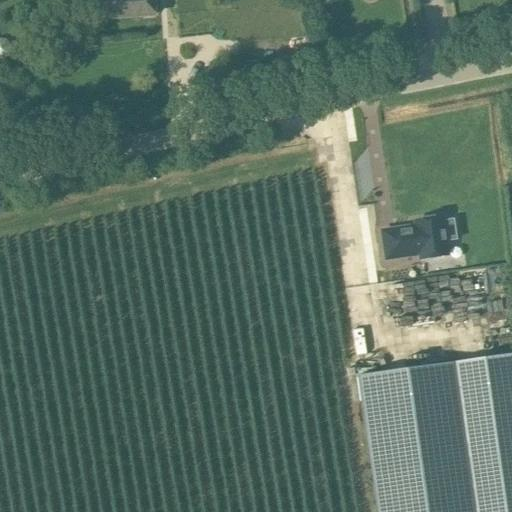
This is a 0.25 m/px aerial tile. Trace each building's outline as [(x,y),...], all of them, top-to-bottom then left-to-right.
[(155,14),(153,0),(95,0),(97,19),(155,14)] [(11,56),(12,47),(6,40),(0,39),(0,60),(4,61),(11,56)] [(409,227),(381,231),(386,259),(419,254),(420,260),(447,256),(445,241),(456,240),(453,220),(442,221),(441,217),(414,221),(415,228),(410,229),(409,227)] [(490,354),(511,352),(510,337),(488,340),(490,354)] [(511,511),(511,354),(356,376),(374,511),(511,511)]
